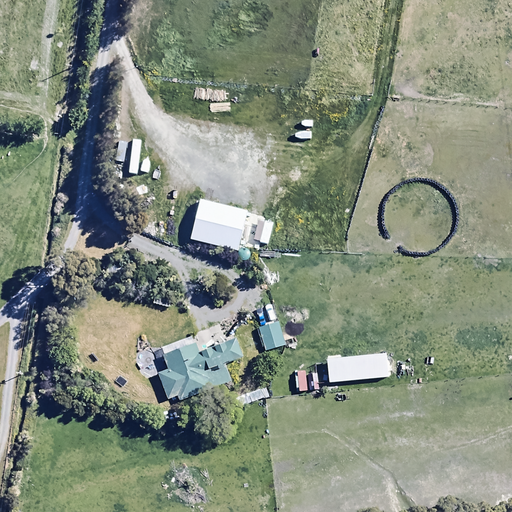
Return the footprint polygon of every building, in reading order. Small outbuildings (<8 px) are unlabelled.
[(248,215),(201,204),(192,243),(239,253),(248,215)] [(278,324),(258,330),(264,355),(286,348),(278,324)] [(181,344),(161,351),(168,373),(160,376),(169,403),(179,399),(181,404),(233,386),(227,367),(243,361),(236,340),(224,344),(224,346),(201,354),(198,346),(184,351),(181,344)] [(387,358),(326,363),(329,387),(389,382),(387,358)] [(260,392),(229,404),(233,414),(269,400),(266,393),(261,395),(260,392)]
